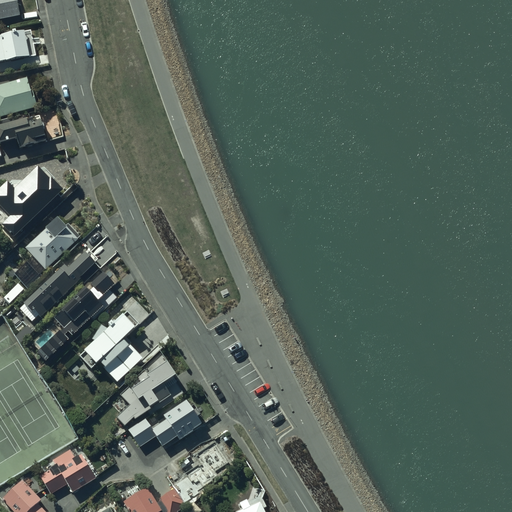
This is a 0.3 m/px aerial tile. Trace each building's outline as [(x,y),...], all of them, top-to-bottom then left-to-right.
[(0,0),(0,20),(20,16),(16,0),(0,0)] [(3,36),(0,36),(0,61),(7,60),(7,61),(30,57),(25,31),(12,33),(12,35),(8,35),(8,34),(3,34),(3,36)] [(27,79),(0,86),(0,117),(37,108),(37,106),(45,104),(41,91),(33,93),(30,84),(29,84),(27,79)] [(17,140),(19,148),(46,141),(39,117),(27,120),(27,119),(13,123),(12,123),(0,125),(0,144),(7,142),(17,140)] [(17,187),(8,179),(0,186),(0,209),(12,222),(10,224),(22,236),(67,192),(40,164),(17,187)] [(32,263),(40,271),(43,268),(46,271),(81,237),(68,224),(65,226),(58,218),(26,249),(35,259),(32,263)] [(57,273),(24,304),(32,313),(35,311),(40,318),(80,281),(83,284),(100,269),(95,264),(98,260),(89,250),(86,254),(85,253),(69,268),(67,266),(66,267),(61,261),(53,269),(57,273)] [(40,271),(32,263),(31,263),(29,261),(14,275),(19,280),(17,282),(23,288),(25,286),(28,290),(42,275),(39,271),(40,271)] [(64,324),(52,336),(61,346),(73,334),(74,335),(81,328),(80,327),(100,308),(103,312),(121,295),(117,291),(121,288),(111,277),(94,293),(90,289),(87,292),(87,291),(59,318),(64,324)] [(0,295),(0,307),(4,312),(12,306),(3,294),(0,295)] [(94,343),(80,357),(79,358),(92,371),(99,363),(106,370),(105,371),(117,383),(143,359),(129,345),(128,346),(123,340),(139,325),(127,312),(114,325),(112,322),(108,326),(110,328),(108,331),(101,326),(92,342),(94,343)] [(27,326),(15,337),(27,350),(39,339),(27,326)] [(170,365),(108,406),(125,431),(187,390),(170,365)] [(146,420),(128,431),(139,448),(156,437),(162,448),(174,441),(177,445),(181,442),(180,440),(200,427),(196,420),(197,419),(197,418),(200,416),(194,407),(191,409),(186,403),(164,417),(167,422),(153,431),(146,420)] [(73,431),(84,445),(97,434),(95,432),(96,430),(93,427),(92,428),(85,420),(73,431)] [(171,491),(157,500),(155,502),(148,490),(145,492),(143,490),(119,505),(123,511),(177,511),(184,508),(182,505),(196,496),(193,491),(206,482),(204,479),(225,465),(209,442),(187,457),(193,467),(181,475),(184,478),(169,488),(171,491)] [(70,451),(53,461),(56,466),(48,471),(49,472),(40,477),(51,495),(68,485),(73,494),(96,480),(82,456),(75,459),(70,451)] [(41,502),(22,481),(2,501),(12,511),(45,511),(38,505),(41,502)]
